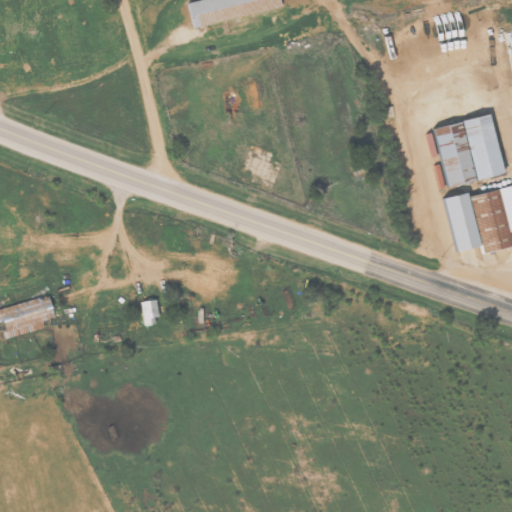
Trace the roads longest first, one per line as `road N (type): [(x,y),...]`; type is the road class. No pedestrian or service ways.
road 1 (primary): [(361,260),(0,129)]
road 2 (residential): [(120,0),(170,195)]
road 3 (primary): [(511,313),(361,260)]
